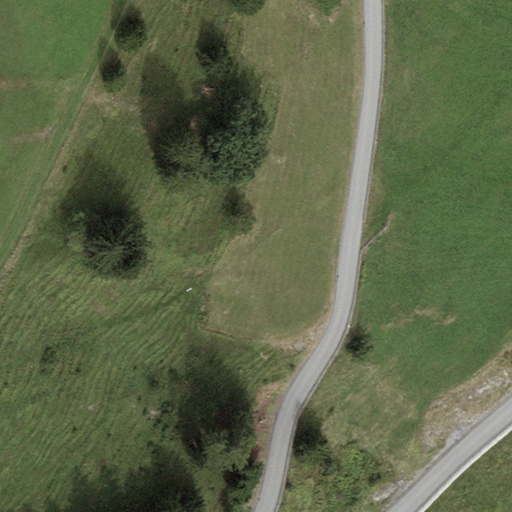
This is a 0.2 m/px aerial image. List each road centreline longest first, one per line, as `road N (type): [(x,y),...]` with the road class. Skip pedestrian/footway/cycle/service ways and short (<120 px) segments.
road 1 (unclassified): [(264,511),(289,409),(336,328),(365,96),(368,0)]
road 2 (unclassified): [(511,408),(400,511)]
